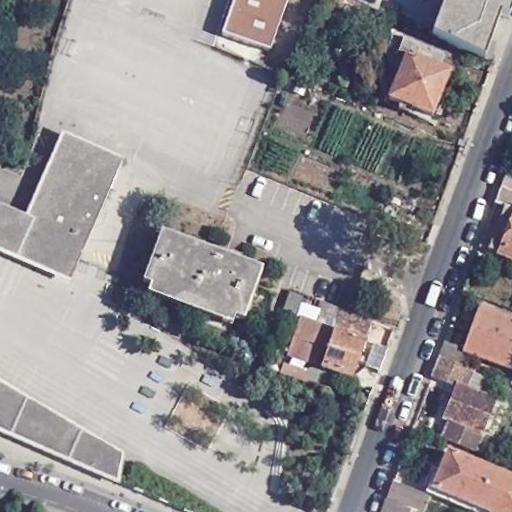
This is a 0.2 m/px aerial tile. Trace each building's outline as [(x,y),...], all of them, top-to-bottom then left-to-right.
[(232,0),(221,34),(271,50),(288,0),(232,0)] [(347,0),(318,0),(344,10),(347,0)] [(511,0),(443,0),(432,36),(460,50),(461,47),(485,59),(501,13),(511,16),(511,12),(511,0)] [(447,55),(407,37),(401,53),(406,55),(389,97),(432,116),(450,73),(441,69),(447,55)] [(71,282),(124,159),(63,133),(27,216),(32,217),(14,258),(71,282)] [(511,172),(507,171),(500,187),(511,191),(511,172)] [(511,191),(500,187),(495,201),(505,205),(489,248),(511,256),(511,191)] [(0,251),(14,258),(32,217),(27,216),(0,203),(0,431),(119,483),(123,454),(0,381),(0,251)] [(162,235),(143,288),(245,323),(263,272),(162,235)] [(352,378),(371,320),(323,303),(318,317),(336,323),(333,330),(320,367),(352,378)] [(444,342),(438,355),(465,366),(471,351),(511,367),(511,363),(511,319),(479,307),(462,349),(444,342)] [(319,366),(320,367),(333,330),(299,318),(287,355),(319,366)] [(431,376),(458,384),(465,366),(438,355),(431,376)] [(280,373),(300,381),(303,372),(310,369),(285,360),(280,373)] [(467,388),(474,370),(465,366),(458,384),(467,388)] [(329,377),(310,369),(303,372),(300,381),(323,389),(325,389),(329,377)] [(486,396),(494,378),(474,370),(467,388),(486,396)] [(467,388),(458,384),(443,417),(449,420),(448,422),(441,438),(477,452),(484,434),(498,400),(486,396),(467,388)] [(511,511),(511,479),(447,453),(433,489),(489,511),(511,511)] [(393,482),(385,502),(400,507),(410,511),(433,511),(438,501),(393,482)] [(381,511),(410,511),(400,507),(385,502),(381,511)]
